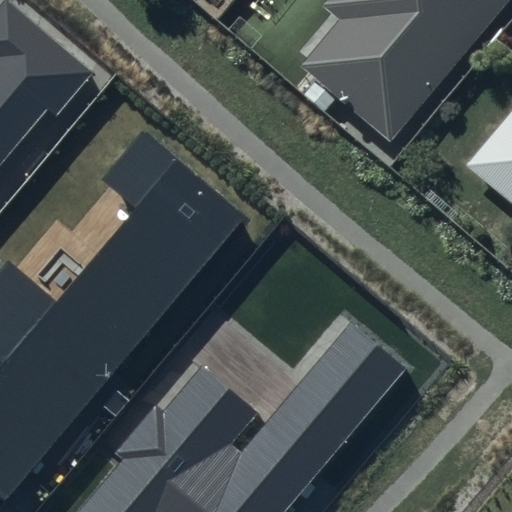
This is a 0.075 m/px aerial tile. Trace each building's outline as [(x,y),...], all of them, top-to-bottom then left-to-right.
[(94,73),(6,0),(1,0),(0,2),(0,163),(46,109),(56,118),(94,73)] [(298,78),(388,153),(511,4),(511,0),(332,0),(320,15),(338,30),(298,78)] [(511,124),(469,174),(511,211),(511,124)] [(246,219),(141,130),(99,179),(135,209),(54,304),(5,263),(0,268),(0,359),(3,362),(0,366),(0,498),(6,504),(246,219)] [(285,511),(405,370),(350,324),(239,455),(227,445),(254,414),(202,371),(83,511),(285,511)]
